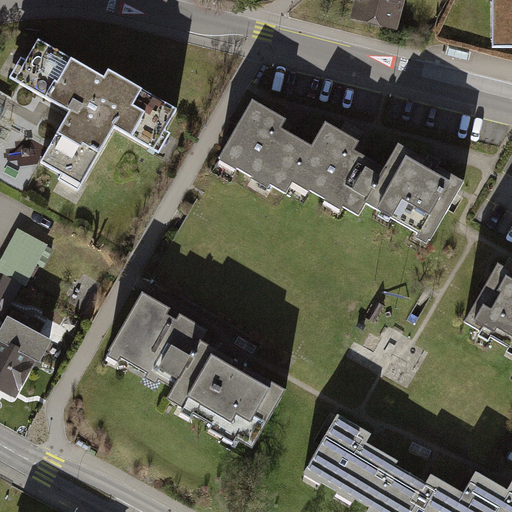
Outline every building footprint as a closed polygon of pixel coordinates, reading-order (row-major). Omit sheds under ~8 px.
[(400,0),(357,0),(352,20),(392,31),(400,0)] [(511,0),(485,0),(485,47),(511,46),(511,0)] [(112,91),(41,52),(17,96),(72,125),(43,177),(92,204),(122,149),(161,170),(188,121),(116,82),(112,91)] [(0,89),(0,116),(5,118),(15,96),(0,89)] [(297,176),(315,143),(283,126),(289,114),(250,93),(217,154),(288,192),(297,176)] [(364,212),(390,163),(358,147),(363,138),(328,119),(315,143),(297,176),(364,212)] [(469,179),(401,142),(390,163),(364,212),(431,248),(469,179)] [(511,278),(503,274),(470,335),(511,357),(511,278)] [(210,330),(139,291),(105,352),(177,391),(205,340),(210,330)] [(67,331),(11,303),(0,324),(0,394),(17,403),(36,367),(45,372),(67,331)] [(205,340),(177,391),(169,405),(251,449),(287,384),(205,340)] [(377,433),(337,411),(301,477),(365,511),(378,511),(400,472),(405,463),(371,445),(377,433)] [(400,472),(378,511),(459,511),(468,495),(433,476),(427,487),(400,472)] [(468,495),(459,511),(511,511),(511,491),(510,494),(478,477),(468,495)]
